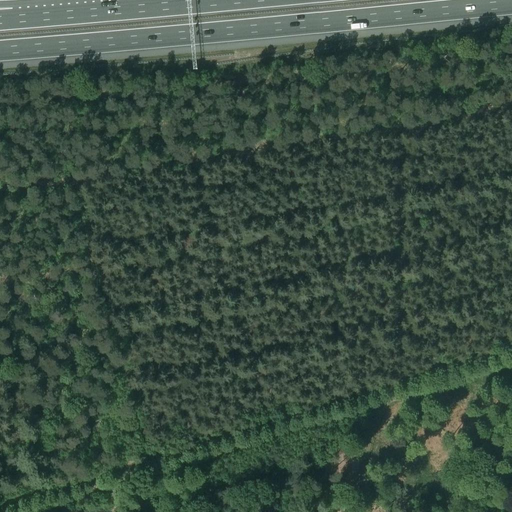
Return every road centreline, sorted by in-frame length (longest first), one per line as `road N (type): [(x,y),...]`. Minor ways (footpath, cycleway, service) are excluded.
road 1 (track): [(511,108),(0,192)]
road 2 (motorway): [(0,47),(511,6)]
road 3 (track): [(31,511),(511,362)]
road 4 (track): [(70,179),(141,437),(158,472)]
road 5 (track): [(191,160),(271,438)]
road 6 (track): [(401,127),(406,395)]
road 7 (motorway): [(227,0),(0,19)]
